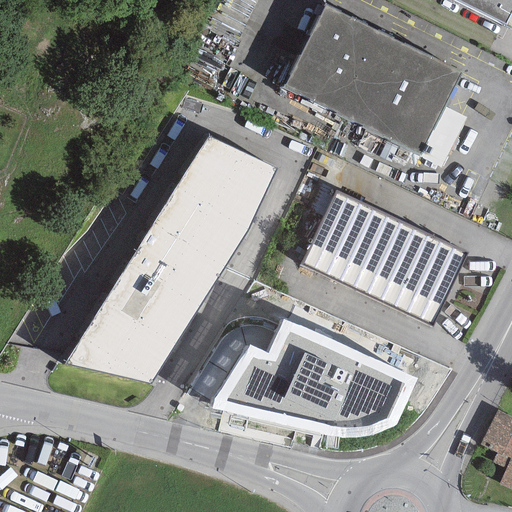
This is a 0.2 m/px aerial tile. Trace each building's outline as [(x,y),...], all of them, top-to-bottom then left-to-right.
[(511,0),(452,0),(511,29),(511,0)] [(461,74),(324,6),(282,89),(419,157),(461,74)] [(275,170),(209,136),(66,364),(150,382),(248,230),(275,170)] [(468,253),(334,190),(299,265),(433,329),(468,253)] [(415,378),(284,320),(270,353),(249,346),(213,400),(212,408),(340,435),(354,435),(367,435),(381,430),(394,426),(415,378)] [(511,419),(498,413),(485,443),(500,450),(494,463),(508,470),(501,487),(511,491),(511,419)]
